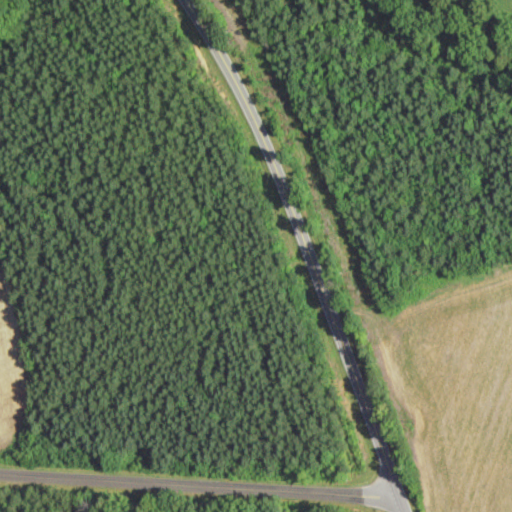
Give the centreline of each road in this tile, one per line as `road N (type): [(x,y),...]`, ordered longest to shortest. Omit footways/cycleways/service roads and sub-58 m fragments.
road 1 (tertiary): [(400,496),(260,129),(187,0)]
road 2 (tertiary): [(400,496),(0,474)]
